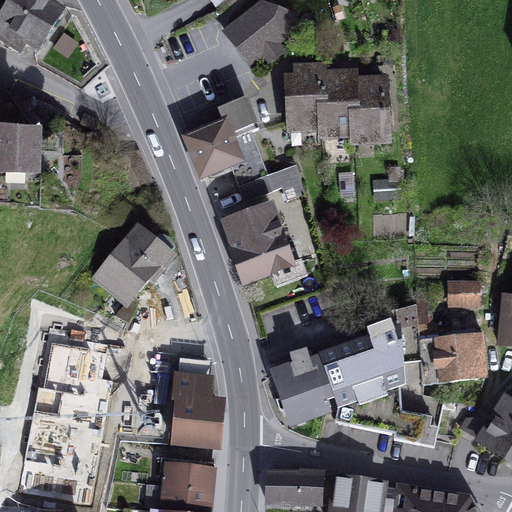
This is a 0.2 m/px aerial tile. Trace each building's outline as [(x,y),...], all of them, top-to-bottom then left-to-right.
[(53,0),(52,0),(12,0),(0,19),(0,42),(21,55),(28,44),(38,50),(62,14),(49,6),(53,0)] [(227,36),(251,66),(263,57),(269,64),(282,54),(277,45),(287,37),(296,18),(262,4),(227,36)] [(378,58),(378,67),(392,66),(392,57),(378,58)] [(301,124),(308,131),(322,130),(323,130),(321,78),(321,70),(299,71),(299,74),(300,81),(288,82),(290,124),(301,124)] [(288,82),(300,81),(299,74),(288,74),(288,82)] [(333,130),(339,137),(354,137),(353,84),(353,76),(321,78),(323,130),(333,130)] [(388,143),(385,83),(353,84),(354,137),(365,136),(371,144),(388,143)] [(0,110),(11,95),(0,87),(0,110)] [(243,170),(234,173),(240,189),(268,178),(251,134),(258,131),(247,102),(220,113),(225,126),(185,141),(200,180),(232,168),(241,164),(243,170)] [(82,125),(96,132),(100,122),(86,116),(82,125)] [(308,131),(301,124),(290,124),(289,124),(289,133),(309,132),(308,131)] [(339,137),(333,130),(323,130),(322,130),(322,140),(340,138),(339,137)] [(0,132),(0,172),(38,174),(39,134),(0,132)] [(371,144),(365,136),(354,137),(355,146),(372,145),(371,144)] [(117,162),(129,190),(150,181),(138,153),(117,162)] [(234,173),(243,170),(241,164),(232,168),(234,173)] [(273,193),(274,196),(287,191),(283,180),(270,184),(268,178),(240,189),(246,203),(273,193)] [(292,266),(270,209),(225,226),(235,251),(231,253),(244,285),(272,274),(292,266)] [(159,237),(155,242),(138,228),(95,280),(113,295),(119,289),(133,301),(134,300),(149,281),(145,277),(152,269),(159,276),(174,258),(169,255),(174,250),(168,241),(159,237)] [(277,288),(306,277),(301,263),(292,266),(272,274),(277,288)] [(160,283),(163,279),(159,276),(152,269),(145,277),(149,281),(157,287),(160,283)] [(451,285),(451,308),(479,307),(478,285),(451,285)] [(125,305),(119,313),(116,318),(129,324),(138,309),(138,305),(134,300),(133,301),(119,289),(113,295),(125,305)] [(430,295),(418,296),(417,306),(420,327),(433,325),(430,295)] [(511,298),(504,298),(499,346),(511,347),(511,298)] [(324,403),(336,399),(338,407),(345,427),(395,437),(394,442),(420,447),(421,438),(436,441),(445,402),(423,398),(424,385),(422,346),(420,327),(417,306),(376,317),(380,329),(368,333),(371,342),(368,343),(317,361),(311,363),(322,396),(324,403)] [(368,333),(380,329),(376,317),(364,321),(368,333)] [(102,336),(110,343),(121,329),(113,322),(102,336)] [(422,346),(435,344),(433,325),(420,327),(422,346)] [(483,356),(482,346),(484,346),(483,339),(435,344),(422,346),(424,385),(478,379),(478,377),(475,357),(483,356)] [(322,396),(311,363),(309,359),(307,352),(290,357),(293,367),(273,374),(282,400),(284,406),(286,411),(290,425),(328,413),(324,403),(322,396)] [(478,377),(485,376),(483,356),(475,357),(478,377)] [(221,424),(223,406),(208,405),(209,395),(210,385),(207,384),(209,367),(183,365),(181,382),(178,382),(176,400),(179,400),(175,445),(219,450),(221,424)] [(72,386),(72,380),(62,372),(15,427),(37,445),(53,444),(85,409),(84,403),(77,396),(69,389),(72,386)] [(77,396),(83,390),(72,380),(72,386),(69,389),(77,396)] [(279,413),(286,411),(284,406),(282,400),(276,402),(279,413)] [(477,441),(477,442),(506,460),(511,450),(511,404),(504,400),(491,420),(477,441)] [(345,427),(338,407),(335,425),(345,427)] [(469,436),(477,441),(491,420),(479,420),(467,421),(461,431),(469,436)] [(420,447),(434,450),(436,441),(421,438),(420,447)] [(168,461),(162,511),(209,511),(214,466),(168,461)] [(320,506),(320,493),(335,494),(336,482),(335,482),(335,477),(321,477),(300,476),(270,474),(268,504),(320,506)] [(328,510),(328,511),(395,511),(399,492),(384,490),(384,488),(362,485),(336,482),(335,494),(333,506),(331,508),(328,510)] [(425,493),(399,489),(399,492),(395,511),(476,511),(469,500),(425,493)] [(50,492),(50,501),(68,501),(68,492),(50,492)] [(320,507),(331,508),(333,506),(335,494),(320,493),(320,506),(320,507)]
